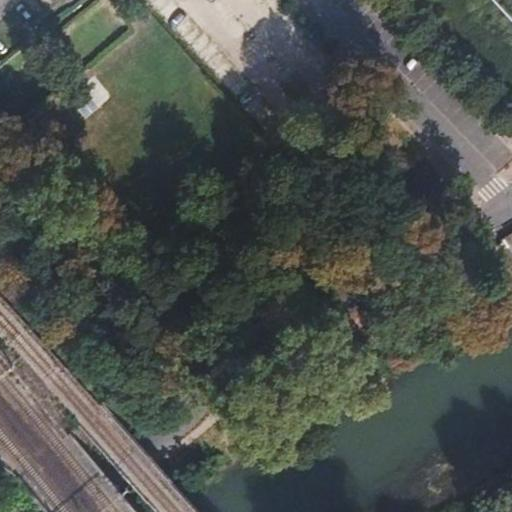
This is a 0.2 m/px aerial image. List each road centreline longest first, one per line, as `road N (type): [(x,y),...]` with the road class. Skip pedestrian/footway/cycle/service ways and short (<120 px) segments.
road 1 (unclassified): [(510,214),(231,391),(70,511)]
road 2 (residential): [(306,0),(510,214)]
